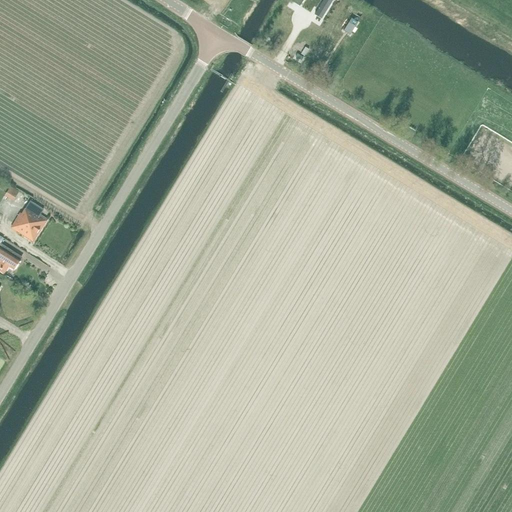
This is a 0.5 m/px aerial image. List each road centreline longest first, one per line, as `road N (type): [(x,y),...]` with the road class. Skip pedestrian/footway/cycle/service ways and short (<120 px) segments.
road 1 (unclassified): [(0,393),(219,34)]
road 2 (unclassified): [(511,210),(219,34)]
